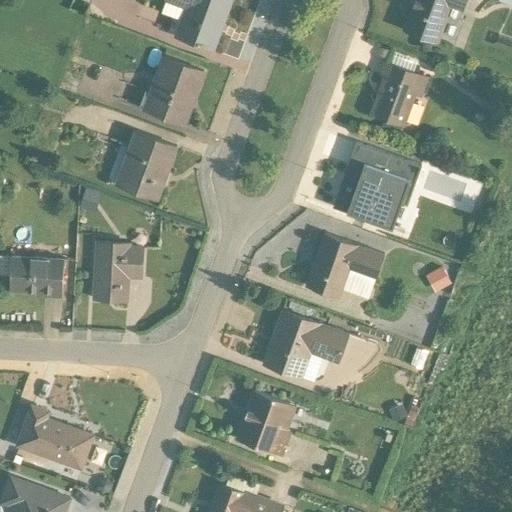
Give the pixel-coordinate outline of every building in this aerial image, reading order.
[(173,35),(213,49),(230,0),(162,0),(163,0),(164,1),(160,12),(179,19),(173,35)] [(415,0),(404,29),(438,42),(451,6),(462,10),(465,0),(415,0)] [(381,77),(368,113),(403,126),(414,95),(420,97),(428,76),(413,71),(417,60),(392,51),(389,61),(383,59),(378,75),(381,77)] [(205,71),(161,54),(141,109),(185,125),(205,71)] [(133,129),(113,185),(158,201),(178,146),(133,129)] [(396,229),(420,164),(386,151),(384,151),(355,141),(332,206),(396,229)] [(100,193),(84,188),(78,207),(94,212),(100,193)] [(322,232),(304,285),(339,297),(342,290),(367,299),(384,253),(322,232)] [(96,242),(93,298),(126,300),(127,276),(140,277),(141,247),(129,247),(129,244),(96,242)] [(63,257),(11,254),(11,255),(0,254),(0,275),(10,276),(9,290),(32,292),(32,296),(61,297),(63,257)] [(281,308),(261,363),(301,378),(302,376),(313,380),(322,357),(338,362),(348,331),(281,308)] [(27,379),(0,377),(0,385),(18,387),(15,398),(21,400),(27,379)] [(295,405),(252,388),(234,438),(282,454),(291,430),(288,429),(295,405)] [(48,412),(31,405),(16,445),(80,468),(92,435),(46,418),(48,412)] [(218,481),(206,511),(280,511),(284,502),(255,492),(259,483),(229,472),(225,484),(218,481)] [(0,511),(65,511),(71,497),(9,475),(0,498),(0,503),(5,505),(5,506),(4,509),(0,507),(0,511)]
